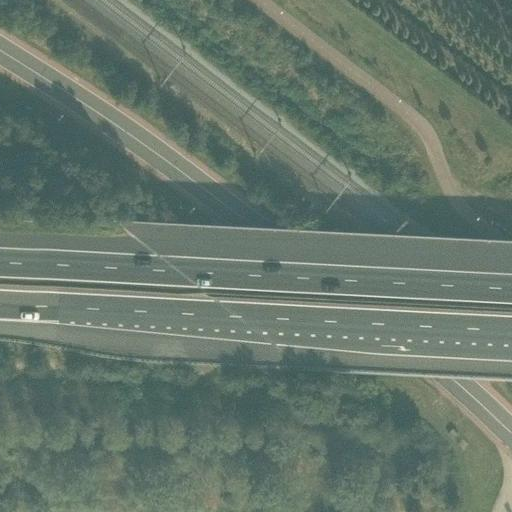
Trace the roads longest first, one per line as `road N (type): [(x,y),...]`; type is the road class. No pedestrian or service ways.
road 1 (tertiary): [(511,439),(453,383),(119,126),(0,50)]
road 2 (motorway): [(0,304),(511,330)]
road 3 (motorway): [(511,288),(0,262)]
